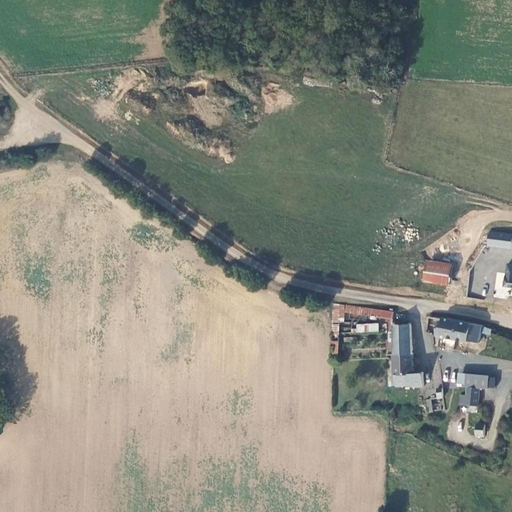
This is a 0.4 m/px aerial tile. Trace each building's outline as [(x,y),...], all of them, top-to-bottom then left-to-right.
[(486,246),(511,249),(511,233),(488,230),(486,246)] [(426,282),(438,284),(449,285),(453,267),(429,263),(426,282)] [(473,293),(481,294),(482,278),(474,278),(473,293)] [(438,284),(437,292),(449,292),(449,285),(438,284)] [(394,320),(395,312),(334,304),(333,360),(346,359),(346,313),(394,320)] [(436,336),(462,340),(465,323),(439,318),(436,336)] [(356,332),(378,332),(378,323),(356,323),(356,332)] [(480,343),(482,326),(478,325),(465,323),(462,340),(480,343)] [(394,325),(396,356),(413,355),(412,324),(394,325)] [(397,375),(414,374),(413,355),(396,356),(397,375)] [(492,375),(467,374),(466,388),(491,389),(492,375)] [(403,399),(419,399),(418,383),(402,384),(403,399)] [(433,397),(433,410),(441,410),(441,397),(433,397)] [(484,438),(485,424),(480,424),(480,429),(474,429),(473,437),(484,438)]
